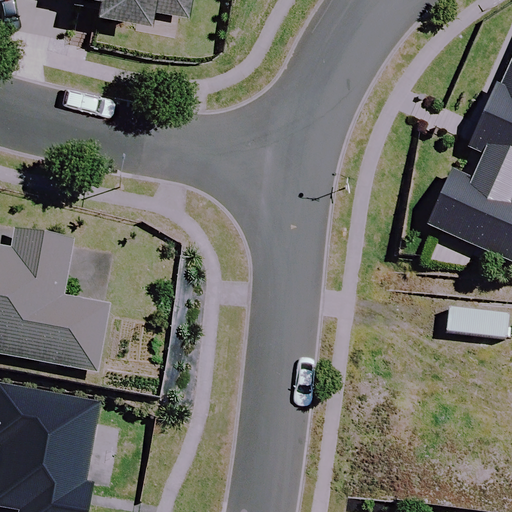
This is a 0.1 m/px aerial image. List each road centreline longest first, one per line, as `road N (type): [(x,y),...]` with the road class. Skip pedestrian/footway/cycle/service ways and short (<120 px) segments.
road 1 (residential): [(275,177),(240,511)]
road 2 (residential): [(0,110),(275,177)]
road 3 (residential): [(388,0),(275,177)]
